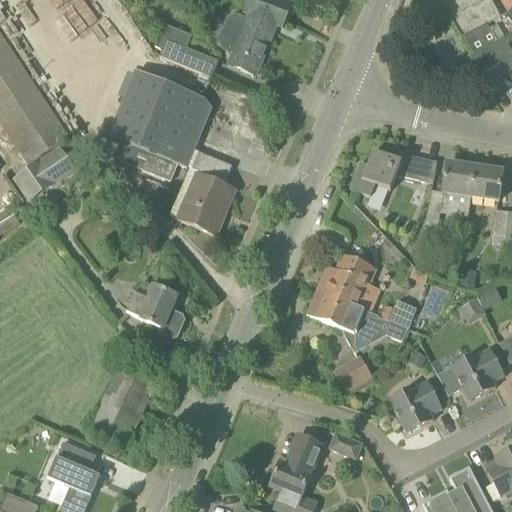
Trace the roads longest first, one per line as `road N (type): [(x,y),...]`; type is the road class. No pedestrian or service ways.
road 1 (residential): [(221,383),(360,424),(395,475),(511,413)]
road 2 (tertiary): [(221,383),(342,97)]
road 3 (residential): [(511,131),(342,97)]
road 4 (tertiary): [(168,511),(221,383)]
